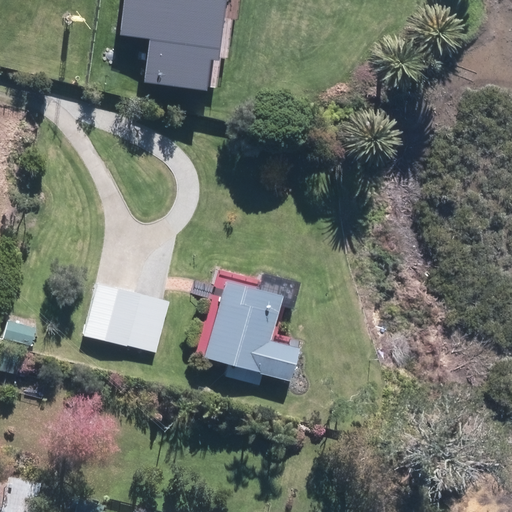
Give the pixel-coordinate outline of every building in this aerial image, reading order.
[(120,0),(117,26),(148,30),(141,76),(199,84),(203,54),(210,55),(217,0),(120,0)] [(215,286),(196,361),(284,383),(292,352),(260,344),(271,300),(215,286)] [(133,297),(92,287),(81,338),(122,347),(133,297)] [(133,297),(122,347),(152,354),(164,304),(133,297)] [(33,329),(5,321),(0,338),(28,346),(33,329)] [(29,511),(35,490),(3,483),(0,495),(0,511),(29,511)] [(65,511),(99,511),(100,511),(68,502),(65,511)]
